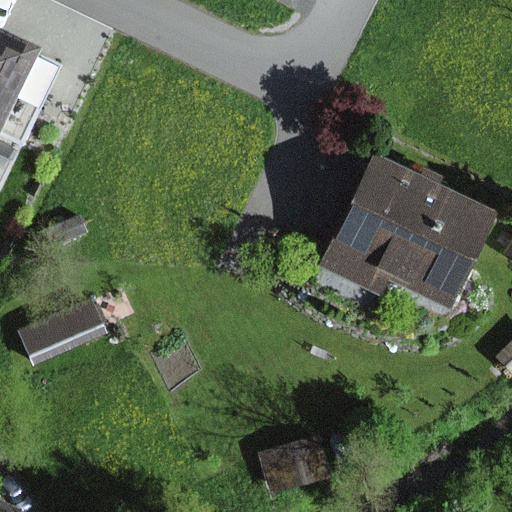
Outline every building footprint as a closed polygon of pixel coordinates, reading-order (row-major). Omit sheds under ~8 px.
[(39,56),(44,47),(0,25),(0,141),(3,136),(22,145),(61,66),(39,56)] [(452,311),(499,213),(375,154),(321,268),(383,298),(391,281),(452,311)] [(81,215),(38,234),(46,251),(89,233),(81,215)] [(107,335),(92,300),(18,332),(33,366),(107,335)] [(511,344),(497,360),(511,375),(511,344)] [(337,491),(321,436),(259,454),(275,508),(337,491)] [(0,511),(20,511),(21,511),(0,500),(0,511)]
